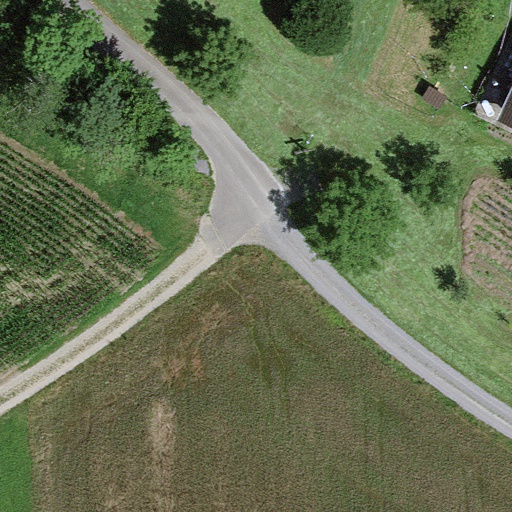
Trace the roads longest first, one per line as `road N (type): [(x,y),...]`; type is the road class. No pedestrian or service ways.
road 1 (track): [(0,412),(219,244),(245,201),(219,142),(68,0)]
road 2 (track): [(245,201),(343,307),(511,430)]
road 3 (track): [(245,201),(307,191),(445,143),(511,145)]
